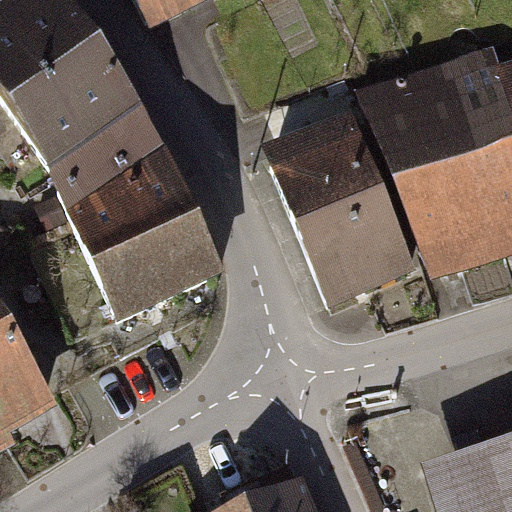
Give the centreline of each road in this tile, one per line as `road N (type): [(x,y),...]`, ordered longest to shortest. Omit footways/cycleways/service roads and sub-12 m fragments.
road 1 (tertiary): [(277,386),(256,277),(233,214),(90,0)]
road 2 (tertiary): [(40,511),(164,435),(277,386)]
road 3 (residential): [(511,322),(277,386)]
road 4 (residential): [(277,386),(338,511)]
